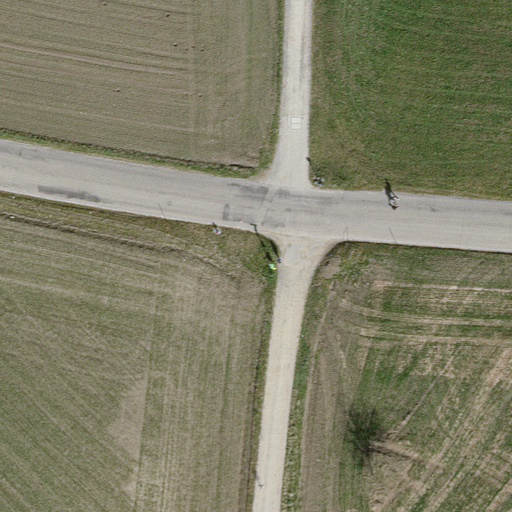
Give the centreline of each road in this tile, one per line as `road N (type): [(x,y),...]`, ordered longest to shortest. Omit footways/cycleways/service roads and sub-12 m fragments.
road 1 (unclassified): [(511,228),(294,213),(0,166)]
road 2 (track): [(272,511),(296,262),(300,0)]
